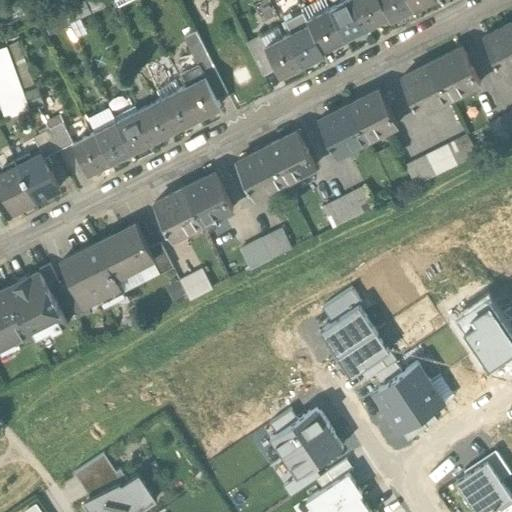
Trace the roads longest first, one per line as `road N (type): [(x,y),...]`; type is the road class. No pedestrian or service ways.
road 1 (residential): [(492,0),(0,244)]
road 2 (residential): [(511,395),(392,474)]
road 3 (residential): [(392,474),(324,371)]
